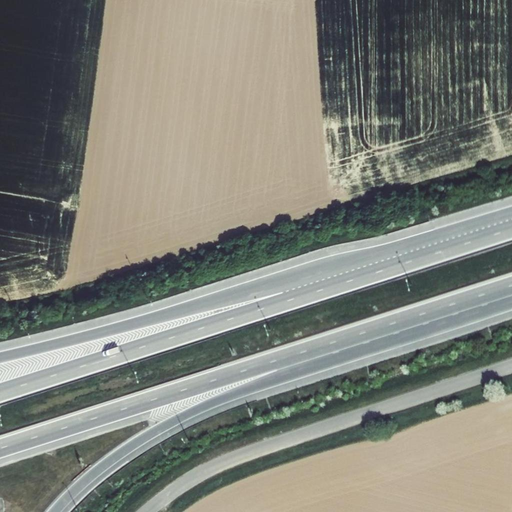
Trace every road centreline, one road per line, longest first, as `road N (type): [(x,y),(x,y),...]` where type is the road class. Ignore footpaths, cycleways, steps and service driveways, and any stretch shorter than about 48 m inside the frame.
road 1 (motorway): [(376,267),(0,389)]
road 2 (motorway): [(376,267),(271,285),(0,357)]
road 3 (motorway): [(0,449),(320,347)]
road 4 (motorway): [(58,504),(160,427),(320,347)]
road 5 (motorway): [(320,347),(511,286)]
road 6 (motorway): [(511,225),(376,267)]
